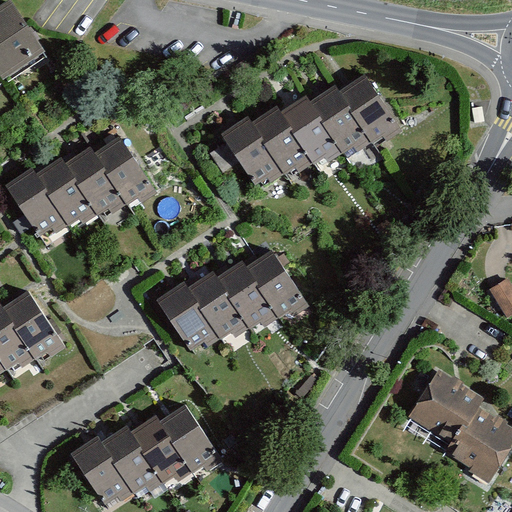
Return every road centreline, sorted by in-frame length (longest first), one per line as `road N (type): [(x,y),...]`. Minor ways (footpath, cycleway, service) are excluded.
road 1 (residential): [(511,136),(275,511)]
road 2 (tertiary): [(298,0),(511,39)]
